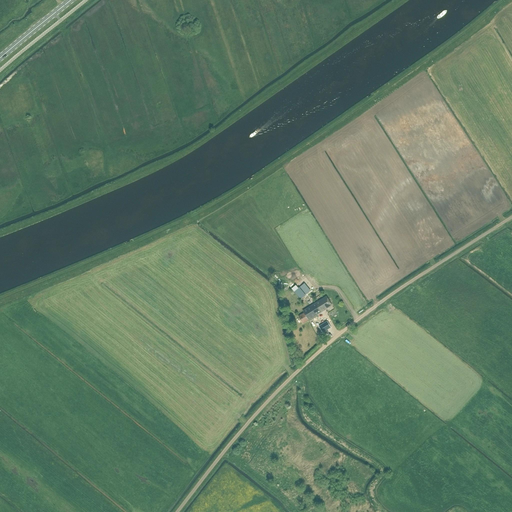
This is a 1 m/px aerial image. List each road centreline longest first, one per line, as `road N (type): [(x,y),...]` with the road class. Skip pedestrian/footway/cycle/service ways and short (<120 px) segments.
road 1 (unclassified): [(176,511),(247,422),(337,335),(511,216)]
road 2 (track): [(389,86),(504,0)]
